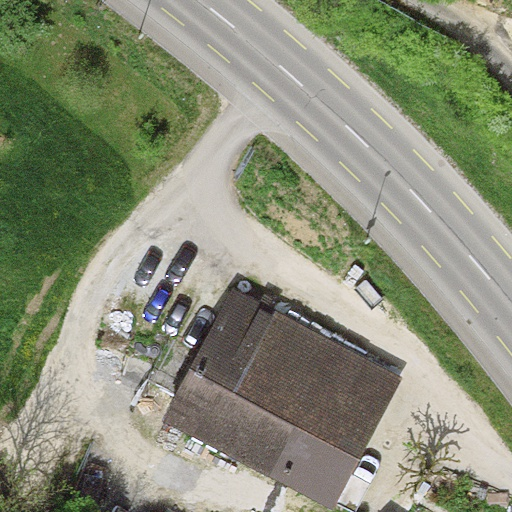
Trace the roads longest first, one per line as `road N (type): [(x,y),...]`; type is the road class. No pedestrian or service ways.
road 1 (track): [(287,70),(127,234),(79,344),(71,434),(32,511)]
road 2 (secondary): [(511,303),(468,241),(212,0)]
